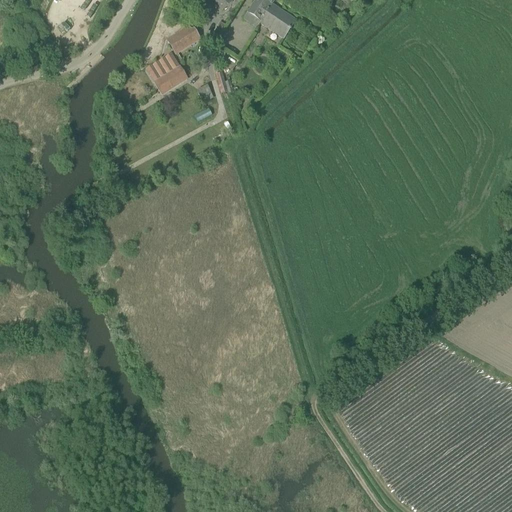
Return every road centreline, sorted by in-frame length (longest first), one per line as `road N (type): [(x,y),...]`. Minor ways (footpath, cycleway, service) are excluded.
road 1 (track): [(395,0),(236,155),(310,400)]
road 2 (track): [(384,511),(310,400),(511,258)]
road 3 (unclassified): [(0,84),(90,54),(131,0)]
